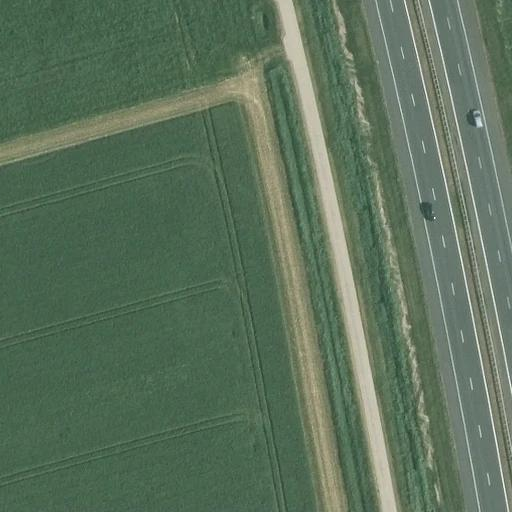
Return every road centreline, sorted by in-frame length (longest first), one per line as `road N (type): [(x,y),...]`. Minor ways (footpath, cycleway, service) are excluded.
road 1 (motorway): [(389,0),(492,511)]
road 2 (unclassified): [(385,511),(287,0)]
road 3 (motorway): [(511,335),(442,0)]
